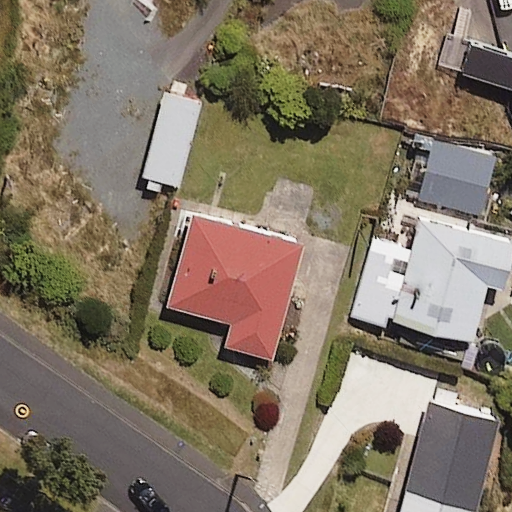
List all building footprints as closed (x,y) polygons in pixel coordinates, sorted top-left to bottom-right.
[(89,0),(42,0),(41,6),(85,17),(89,0)] [(365,65),(357,16),(293,26),(301,76),(365,65)] [(78,43),(33,31),(25,58),(70,70),(78,43)] [(511,61),(464,50),(458,78),(511,90),(511,61)] [(65,94),(16,81),(9,109),(58,122),(65,94)] [(199,90),(159,81),(138,167),(178,177),(199,90)] [(493,154),(432,142),(421,199),(481,211),(493,154)] [(51,148),(2,160),(11,192),(59,179),(51,148)] [(96,213),(76,189),(43,217),(63,241),(96,213)] [(504,286),(511,254),(511,231),(471,221),(472,216),(389,195),(379,238),(371,236),(351,315),(387,324),(388,317),(473,339),(487,282),(504,286)] [(304,243),(194,212),(169,304),(233,322),(227,345),(272,358),(304,243)] [(134,251),(112,229),(81,259),(103,281),(134,251)] [(456,391),(433,385),(400,511),(474,511),(499,416),(453,405),(456,391)]
